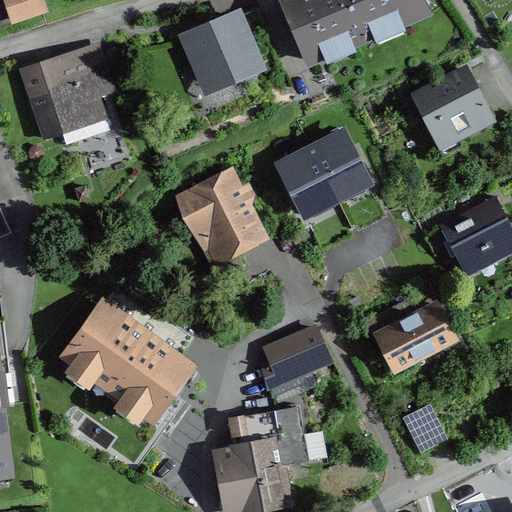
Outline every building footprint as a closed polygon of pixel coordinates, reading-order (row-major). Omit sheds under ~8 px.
[(43,10),(39,0),(7,0),(15,20),(43,10)] [(284,0),(310,60),(377,32),(375,27),(395,19),(397,23),(425,12),(417,0),(284,0)] [(255,63),(235,16),(188,36),(208,83),(255,63)] [(98,95),(114,90),(98,43),(21,69),(44,138),(62,132),(66,144),(88,136),(90,132),(107,127),(98,95)] [(493,116),(470,71),(441,86),(438,80),(411,94),(437,145),(493,116)] [(343,133),(312,149),(336,197),(367,181),(343,133)] [(305,213),(336,197),(312,149),(281,165),(305,213)] [(261,234),(243,200),(252,196),(248,187),(239,191),(230,174),(183,198),(203,237),(215,239),(222,254),(261,234)] [(511,247),(511,227),(498,200),(442,229),(460,264),(476,256),(480,264),(511,247)] [(75,245),(66,226),(55,231),(63,250),(75,245)] [(454,339),(435,303),(378,333),(396,369),(454,339)] [(153,416),(189,366),(102,304),(67,354),(153,416)] [(269,386),(328,360),(314,327),(266,348),(272,362),(263,366),(269,386)] [(444,434),(430,406),(405,418),(419,447),(444,434)] [(229,511),(292,499),(285,463),(321,456),(317,432),(302,435),(297,407),(232,419),(237,448),(218,451),(229,511)]
